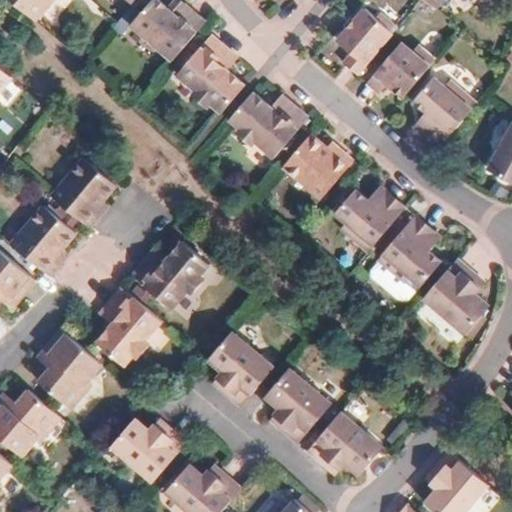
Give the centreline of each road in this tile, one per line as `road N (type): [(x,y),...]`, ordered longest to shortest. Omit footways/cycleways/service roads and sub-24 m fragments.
road 1 (track): [(0,34),(453,406)]
road 2 (residential): [(283,50),(417,170),(511,229)]
road 3 (residential): [(146,198),(0,370)]
road 4 (residential): [(206,405),(351,511)]
road 5 (residential): [(453,406),(358,511)]
